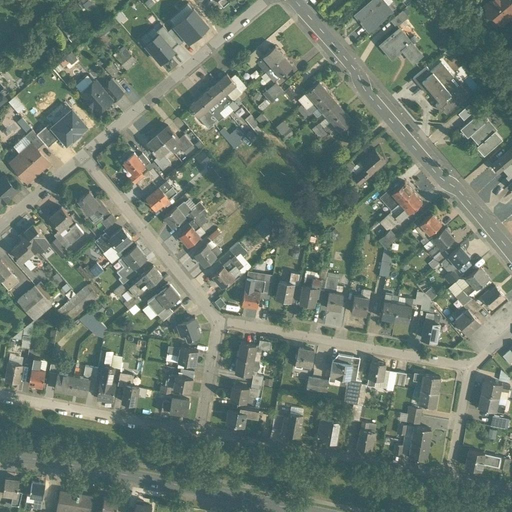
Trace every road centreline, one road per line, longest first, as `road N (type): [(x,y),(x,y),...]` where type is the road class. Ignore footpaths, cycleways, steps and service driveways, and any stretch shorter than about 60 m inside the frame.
road 1 (tertiary): [(294,0),(511,254)]
road 2 (secondary): [(290,511),(0,456)]
road 3 (residential): [(218,322),(468,367)]
road 4 (residential): [(200,433),(450,478)]
road 5 (residential): [(82,158),(270,0)]
road 6 (residential): [(82,158),(218,322)]
road 7 (residential): [(0,399),(200,433)]
